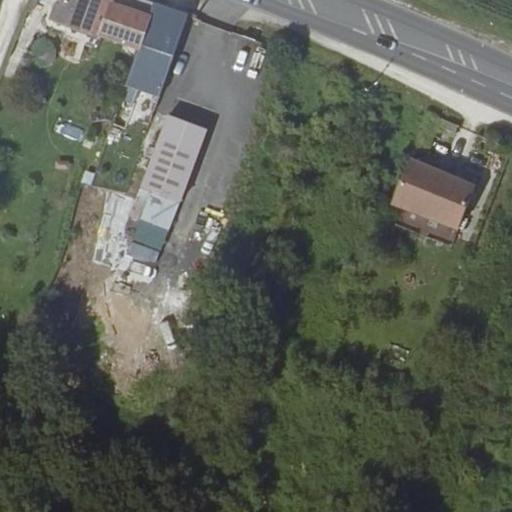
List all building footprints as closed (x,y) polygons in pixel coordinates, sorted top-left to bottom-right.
[(97,49),(134,63),(155,6),(137,0),(31,0),(32,1),(52,8),(57,10),(61,2),(87,12),(80,32),(100,40),(97,49)] [(47,21),(78,33),(80,32),(87,12),(61,2),(57,10),(52,8),(47,21)] [(168,10),(155,6),(134,63),(133,65),(159,75),(165,60),(172,62),(188,18),(168,10)] [(159,75),(144,108),(153,112),(172,62),(165,60),(159,75)] [(159,75),(133,65),(120,100),(144,108),(159,75)] [(464,130),(430,116),(424,131),(458,146),(464,130)] [(139,189),(178,202),(206,130),(168,117),(139,189)] [(394,207),(458,231),(475,189),(411,165),(394,207)]
